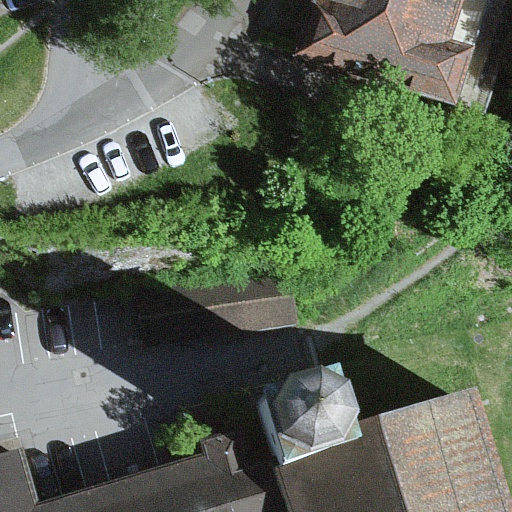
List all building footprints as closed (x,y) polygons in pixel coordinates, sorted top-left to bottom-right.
[(311,0),(293,58),(447,107),(481,0),(311,0)] [(291,260),(132,286),(143,349),(301,323),(291,260)] [(241,412),(259,474),(336,451),(318,390),(241,412)] [(336,451),(259,474),(270,511),(494,511),(464,412),(336,451)] [(0,511),(270,511),(259,474),(247,477),(235,435),(193,448),(198,465),(36,511),(34,511),(18,455),(0,459),(0,511)]
